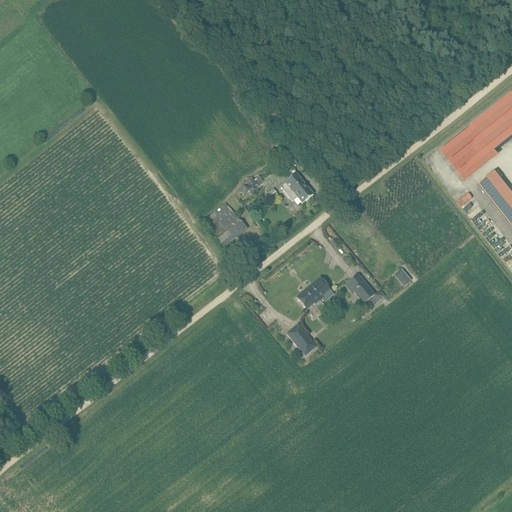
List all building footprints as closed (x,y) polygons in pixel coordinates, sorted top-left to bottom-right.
[(499,156),(494,149),(511,136),(511,94),(438,148),(462,183),(499,156)] [(300,164),(290,153),(284,158),(294,169),(300,164)] [(289,181),(281,188),(286,194),(292,202),(297,198),(302,205),(313,196),(306,187),(296,175),(297,175),(292,169),(284,175),(289,181)] [(511,193),(495,172),(478,185),(511,227),(511,193)] [(244,194),(255,184),(251,179),(240,189),(244,194)] [(225,204),(202,222),(223,249),(247,230),(225,204)] [(403,286),(411,281),(401,269),(394,275),(403,286)] [(358,276),(345,287),(352,295),(354,294),(363,305),(367,302),(372,308),(385,297),(380,291),(374,296),(358,276)] [(296,298),(307,310),(314,304),(315,305),(324,298),(323,296),(330,290),(320,278),(296,298)] [(286,335),(305,357),(316,348),(298,325),(286,335)]
